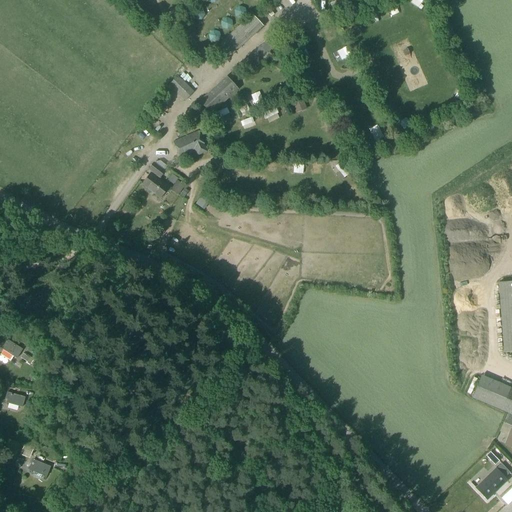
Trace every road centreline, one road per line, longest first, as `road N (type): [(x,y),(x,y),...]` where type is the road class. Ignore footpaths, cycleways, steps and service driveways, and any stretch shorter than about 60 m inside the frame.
road 1 (unclassified): [(423,511),(220,303),(0,194)]
road 2 (track): [(0,315),(36,323),(55,338),(65,404),(119,475),(267,350)]
road 3 (unknown): [(85,236),(229,63),(302,8)]
